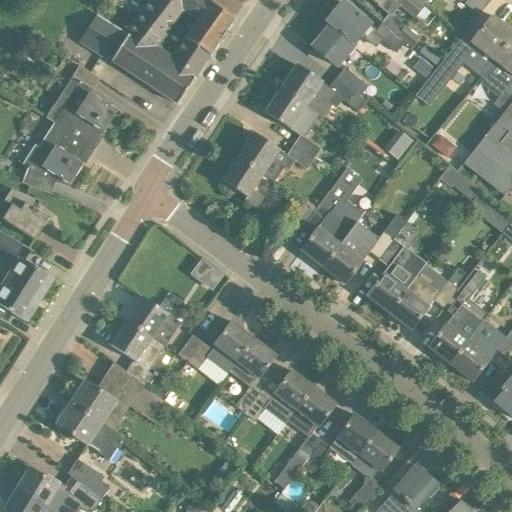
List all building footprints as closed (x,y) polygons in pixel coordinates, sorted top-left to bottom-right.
[(99,18),(82,43),(177,105),(209,56),(210,57),(234,20),(205,0),(152,0),(128,36),(99,18)] [(377,6),(388,15),(390,17),(399,6),(415,19),(423,9),(412,0),(371,0),(378,5),(377,6)] [(370,27),(342,3),(327,21),(337,31),(335,34),(352,48),(360,38),(374,50),(381,42),(395,54),(405,43),(397,37),(381,24),(375,31),(370,27)] [(480,78),(511,39),(511,33),(492,18),(493,18),(492,17),(463,54),(454,47),(415,96),(429,107),(463,65),(480,78)] [(312,48),(335,68),(352,48),(335,34),(337,31),(327,21),(325,23),(326,24),(327,23),(331,26),(312,48)] [(397,37),(405,43),(412,49),(419,40),(404,28),(397,37)] [(493,106),(504,114),(511,103),(511,39),(480,78),(483,80),(480,85),(498,99),(493,106)] [(437,69),(442,63),(424,48),(418,54),(437,69)] [(420,59),(412,69),(424,79),(432,69),(420,59)] [(328,89),(321,85),(322,82),(296,66),(295,67),(296,68),(291,77),(290,76),(281,90),(318,115),(323,119),(331,107),(336,98),(341,101),(357,114),(366,102),(359,97),(336,79),(328,89)] [(366,88),(344,69),(336,79),(359,97),(366,88)] [(117,112),(91,96),(94,91),(72,77),(45,119),(53,124),(93,149),(117,112)] [(289,131),(299,138),(302,140),(302,139),(318,115),(281,90),(271,104),(272,105),(266,114),(265,113),(264,114),(290,130),(289,131)] [(511,103),(504,114),(464,163),(506,195),(511,186),(511,103)] [(34,146),(21,166),(39,175),(41,171),(60,181),(58,185),(67,189),(69,186),(93,149),(53,124),(37,149),(34,146)] [(274,183),(282,170),(272,162),(279,152),(254,134),(253,136),(254,137),(248,146),(247,145),(238,158),(273,181),(274,183)] [(293,147),(313,160),(320,150),(302,139),(302,140),(299,138),(293,147)] [(293,147),(286,157),(285,158),(294,163),(306,171),(313,160),(293,147)] [(246,199),(244,202),(255,210),(263,199),(262,198),(273,181),(238,158),(229,172),(230,173),(224,182),(222,181),(222,182),(246,199)] [(479,192),(448,168),(439,181),(450,190),(451,188),(471,203),(479,192)] [(322,269),(340,246),(356,223),(361,216),(344,204),(361,181),(346,170),(315,213),(324,220),(300,253),(322,269)] [(33,242),(36,239),(48,220),(36,211),(40,203),(11,190),(3,202),(0,199),(0,225),(3,221),(33,242)] [(484,221),(495,208),(478,195),(468,208),(484,221)] [(299,233),(300,233),(315,213),(304,205),(289,225),(299,233)] [(356,223),(340,246),(322,269),(345,286),(369,253),(379,260),(393,241),(406,224),(395,217),(378,239),(356,223)] [(511,243),(511,222),(502,236),(511,243)] [(0,249),(10,255),(16,245),(0,236),(0,249)] [(388,315),(416,277),(405,268),(414,257),(403,248),(393,241),(379,260),(388,268),(365,298),(388,315)] [(211,293),(223,276),(200,259),(188,276),(211,293)] [(25,323),(52,280),(21,261),(0,293),(0,321),(4,314),(3,314),(5,311),(25,323)] [(410,332),(428,308),(427,308),(432,302),(442,310),(467,278),(457,270),(438,293),(416,277),(388,315),(410,332)] [(164,348),(180,324),(142,298),(141,300),(142,300),(136,310),(135,309),(126,323),(151,340),(164,348)] [(481,325),(459,307),(452,317),(446,325),(427,349),(449,366),(478,328),(481,325)] [(112,346),(111,345),(110,346),(132,362),(125,373),(146,389),(155,376),(148,372),(164,348),(151,340),(126,323),(117,337),(118,337),(112,346)] [(231,323),(213,346),(214,347),(211,351),(202,345),(188,364),(198,371),(206,360),(226,375),(227,373),(228,374),(253,340),(231,323)] [(490,360),(489,359),(496,351),(505,359),(511,350),(511,332),(510,331),(504,339),(500,345),(478,328),(449,366),(471,383),(490,360)] [(188,364),(202,345),(192,337),(178,357),(188,364)] [(257,380),(258,380),(276,357),(253,340),(228,374),(249,390),(235,408),(245,416),(259,396),(250,389),(257,380)] [(290,372),(273,396),(267,403),(259,396),(245,416),(254,423),(263,411),(284,427),(287,423),(313,389),(290,372)] [(125,373),(117,385),(105,377),(96,390),(84,382),(71,404),(110,430),(112,432),(128,408),(156,426),(169,407),(146,389),(125,373)] [(511,377),(500,391),(503,394),(494,404),(511,419),(511,377)] [(287,423),(307,439),(310,434),(311,435),(316,429),(317,430),(335,406),(313,389),(287,423)] [(71,404),(57,425),(56,425),(56,426),(87,448),(88,447),(99,453),(97,455),(108,462),(116,450),(117,451),(124,441),(112,432),(110,430),(71,404)] [(336,439),(329,448),(328,449),(329,451),(351,467),(376,433),(354,416),(336,439)] [(368,480),(370,479),(377,471),(380,473),(398,450),(376,433),(351,467),(368,480)] [(315,450),(321,442),(311,435),(310,434),(307,439),(285,467),(295,475),(298,472),(306,461),(315,450)] [(321,442),(315,450),(324,457),(329,451),(328,449),(329,448),(321,442)] [(252,462),(238,452),(234,457),(249,467),(252,462)] [(71,478),(70,479),(100,501),(108,488),(100,483),(103,479),(76,461),(67,475),(71,478)] [(234,471),(225,465),(218,474),(226,481),(234,471)] [(415,468),(386,500),(399,511),(417,511),(415,509),(436,486),(415,468)] [(63,489),(58,486),(46,479),(29,469),(16,491),(51,511),(60,511),(71,496),(90,511),(91,511),(100,501),(70,479),(63,489)] [(362,487),(353,497),(362,505),(379,488),(370,479),(368,480),(362,487)] [(51,511),(16,491),(3,511),(51,511)] [(351,511),(355,511),(362,505),(353,497),(345,505),(351,511)] [(466,511),(459,505),(461,503),(460,502),(449,511),(445,511),(439,506),(432,511),(466,511)] [(309,504),(304,504),(300,510),(302,511),(315,511),(319,508),(313,503),(309,504)]
